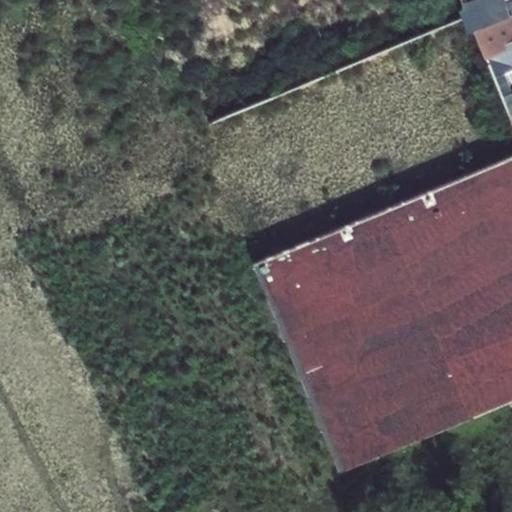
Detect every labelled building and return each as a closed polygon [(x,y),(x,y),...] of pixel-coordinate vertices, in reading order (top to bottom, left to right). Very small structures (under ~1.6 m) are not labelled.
[(475,33),(507,19),(499,0),(474,0),(460,6),(475,33)] [(475,33),(486,59),(511,48),(511,17),(507,19),(475,33)] [(511,48),(486,59),(494,79),(511,72),(511,48)] [(501,99),(511,94),(511,72),(494,79),(501,99)] [(511,118),(511,94),(501,99),(510,120),(511,118)] [(281,249),(250,262),(335,472),(511,401),(511,158),(284,253),(281,249)] [(123,215),(71,248),(100,293),(152,260),(123,215)] [(327,511),(305,468),(297,472),(243,370),(208,388),(150,278),(103,303),(213,511),(327,511)]
